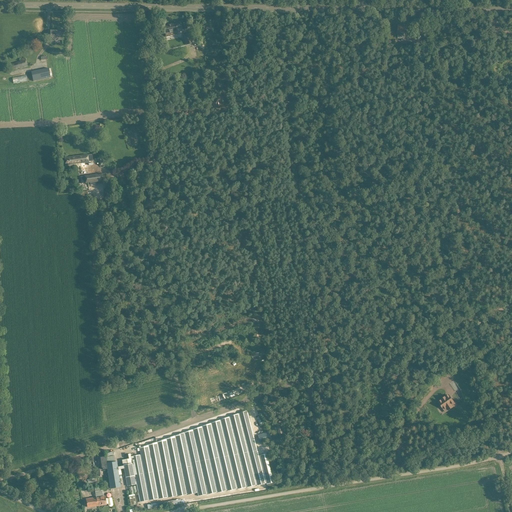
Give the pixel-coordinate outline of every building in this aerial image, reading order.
[(164,27),(165,32),(165,34),(166,37),(178,35),(176,24),(164,27)] [(398,26),(398,31),(398,39),(404,39),(404,31),(407,31),(407,27),(404,27),(404,26),(398,26)] [(50,31),(50,35),(50,40),(62,40),(62,31),(50,31)] [(184,35),(186,45),(193,44),(191,33),(184,35)] [(16,70),(28,67),(25,58),(8,64),(11,72),(13,71),(13,70),(16,70)] [(48,68),(31,72),(33,81),(50,78),(48,68)] [(27,81),(26,75),(2,79),(3,85),(27,81)] [(88,155),(64,158),(65,165),(89,162),(89,161),(93,161),(92,154),(88,155)] [(105,174),(101,174),(84,176),(85,183),(102,181),(106,180),(105,174)] [(449,395),(438,402),(445,412),(455,405),(449,395)] [(259,443),(271,439),(268,431),(257,435),(259,443)] [(105,456),(100,457),(102,469),(102,470),(103,469),(107,469),(108,473),(110,484),(111,489),(120,487),(120,482),(119,476),(121,475),(120,466),(117,467),(116,462),(106,463),(105,456)] [(122,460),(127,486),(136,484),(131,458),(122,460)] [(102,495),(102,491),(95,492),(96,498),(87,499),(88,507),(108,504),(108,505),(109,506),(110,507),(111,507),(112,506),(113,505),(113,504),(111,498),(105,499),(105,497),(102,497),(102,495)] [(181,499),(147,505),(148,509),(149,509),(181,503),(181,499)]
